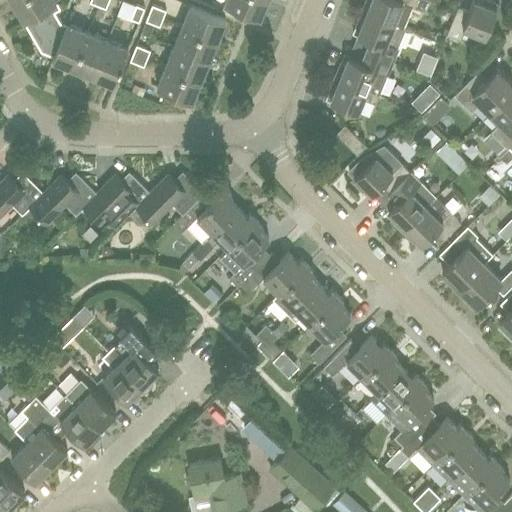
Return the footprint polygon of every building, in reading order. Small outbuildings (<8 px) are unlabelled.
[(24,21),(57,1),(56,0),(18,0),(13,3),(24,21)] [(102,18),(108,0),(99,0),(98,4),(99,5),(95,15),(102,18)] [(260,17),(266,0),(225,0),(224,3),(260,17)] [(411,7),(413,8),(416,0),(430,0),(438,3),(431,0),(365,0),(362,10),(404,27),(411,7)] [(465,28),(485,36),(498,4),(489,0),(482,0),(481,2),(476,0),(473,0),(469,11),(458,6),(447,34),(460,40),(465,28)] [(54,55),(66,23),(60,21),(54,10),(60,7),(57,1),(24,21),(41,50),(54,55)] [(136,4),(131,18),(139,21),(144,7),(136,4)] [(152,4),(149,12),(163,17),(166,10),(152,4)] [(190,4),(182,25),(217,39),(225,19),(190,4)] [(392,61),(405,28),(404,27),(362,10),(356,24),(360,26),(357,34),(361,35),(356,46),(392,61)] [(160,25),(163,17),(149,12),(146,20),(160,25)] [(73,67),(87,32),(66,23),(54,55),(52,59),(73,67)] [(209,60),(217,39),(182,25),(173,45),(209,60)] [(93,75),(108,40),(87,32),(73,67),(93,75)] [(128,48),(108,40),(93,75),(114,84),(128,48)] [(136,44),(133,54),(146,59),(150,50),(136,44)] [(200,80),(209,60),(173,45),(165,66),(200,80)] [(378,94),(386,74),(392,61),(356,46),(352,57),(348,55),(345,63),(340,61),(335,76),(378,94)] [(144,66),(146,59),(133,54),(130,60),(144,66)] [(192,101),(200,80),(165,66),(156,86),(192,101)] [(490,112),(511,89),(511,83),(497,68),(480,85),(472,76),(454,94),(471,112),(480,102),(490,112)] [(374,103),(378,94),(335,76),(329,90),(333,92),(330,100),(358,111),(363,98),(374,103)] [(430,103),(439,88),(428,81),(419,96),(430,103)] [(511,89),(490,112),(500,122),(491,131),(508,148),(509,147),(511,143),(511,89)] [(357,154),(366,145),(345,124),(336,133),(357,154)] [(389,192),(410,172),(382,143),(360,157),(347,170),(354,176),(350,180),(362,191),(365,187),(371,193),(380,184),(389,192)] [(511,143),(509,147),(508,148),(501,155),(506,160),(511,153),(511,143)] [(426,205),(435,197),(410,172),(389,192),(397,201),(388,210),(394,216),(390,219),(402,230),(426,205)] [(43,192),(43,191),(25,174),(17,182),(8,173),(0,180),(0,215),(12,203),(22,214),(30,206),(29,206),(43,192)] [(97,192),(96,191),(79,174),(70,182),(61,173),(43,191),(43,192),(29,206),(30,206),(46,222),(65,203),(75,213),(83,206),(97,192)] [(150,191),(132,174),(124,182),(114,173),(96,191),(97,192),(83,206),(99,222),(106,216),(116,226),(129,213),(136,206),(136,205),(150,191)] [(182,213),(204,192),(186,174),(177,182),(168,173),(150,191),(136,205),(136,206),(153,222),(172,203),(182,213)] [(212,231),(237,207),(229,198),(232,195),(225,188),(212,200),(204,192),(182,213),(174,221),(182,230),(188,224),(204,240),(207,236),(212,231)] [(439,243),(460,222),(435,197),(426,205),(402,230),(412,241),(416,238),(422,244),(431,234),(439,243)] [(228,247),(256,219),(249,212),(246,215),(237,207),(212,231),(207,236),(214,244),(220,239),(228,247)] [(262,226),(256,219),(228,247),(243,262),(229,277),(238,285),(240,283),(257,266),(248,258),(268,238),(259,229),(262,226)] [(442,271),(459,287),(484,262),(491,255),(474,238),(478,235),(467,225),(450,242),(460,252),(442,271)] [(198,257),(193,252),(183,262),(188,267),(198,257)] [(273,298),(307,264),(300,258),(297,261),(288,252),(268,272),(259,263),(257,266),(240,283),(249,291),(263,277),(278,292),(272,298),(273,298)] [(501,279),(484,262),(459,287),(476,304),(494,286),(503,294),(511,284),(511,269),(511,268),(501,279)] [(288,314),(319,283),(311,274),(314,271),(307,264),(273,298),(281,306),(288,314)] [(309,323),(337,295),(331,288),(327,291),(319,283),(288,314),(295,321),(301,315),(309,323)] [(511,290),(511,291),(511,292),(511,307),(500,320),(503,323),(499,326),(510,337),(511,335),(511,290)] [(346,335),(338,326),(350,314),(341,305),(344,302),(337,295),(309,323),(325,339),(311,354),(319,362),(346,335)] [(270,343),(277,336),(288,325),(283,319),(271,331),(271,330),(261,340),(257,345),(268,356),(276,349),(270,343)] [(159,354),(145,340),(127,321),(119,330),(125,336),(115,346),(114,345),(108,351),(143,386),(158,370),(151,362),(159,354)] [(261,340),(271,330),(266,325),(256,335),(261,340)] [(55,334),(45,345),(67,365),(77,354),(55,334)] [(360,378),(390,348),(383,341),(380,344),(371,335),(359,347),(351,339),(323,366),(332,375),(344,362),(360,378)] [(369,400),(402,366),(394,358),(397,355),(390,348),(360,378),(375,393),(369,399),(369,400)] [(143,386),(108,351),(102,357),(112,367),(102,377),(127,401),(143,386)] [(384,415),(421,378),(414,372),(411,375),(402,366),(369,400),(384,415)] [(116,413),(91,388),(81,378),(65,394),(100,429),(116,413)] [(427,385),(421,378),(384,415),(400,430),(394,436),(402,445),(408,439),(408,440),(420,427),(423,424),(415,416),(433,397),(424,388),(427,385)] [(98,431),(100,429),(65,394),(55,403),(59,407),(53,413),(60,419),(59,419),(84,444),(87,442),(90,445),(101,434),(98,431)] [(50,409),(35,395),(29,401),(44,415),(50,409)] [(67,450),(42,425),(40,427),(35,423),(44,415),(29,401),(21,409),(27,415),(14,428),(27,441),(51,465),(67,450)] [(345,424),(355,414),(349,408),(339,418),(345,424)] [(360,420),(355,414),(345,424),(350,430),(360,420)] [(433,463),(466,430),(459,423),(456,426),(447,417),(429,435),(420,427),(408,440),(408,439),(402,445),(399,448),(408,456),(417,447),(433,463)] [(448,479),(478,448),(470,440),(473,437),(466,430),(433,463),(448,479)] [(0,439),(0,456),(1,458),(10,449),(0,439)] [(51,465),(27,441),(11,456),(36,481),(51,465)] [(314,509),(335,485),(290,444),(268,468),(314,509)] [(463,494),(497,460),(490,453),(487,457),(478,448),(448,479),(463,494)] [(24,492),(0,468),(0,458),(1,458),(0,456),(0,499),(9,508),(24,492)] [(239,472),(223,475),(220,458),(189,464),(190,473),(186,477),(188,485),(193,488),(195,495),(210,492),(213,508),(245,501),(239,472)] [(503,467),(497,460),(463,494),(478,509),(474,511),(492,511),(485,504),(509,479),(500,470),(503,467)] [(330,499),(344,511),(366,511),(339,487),(330,499)] [(424,503),(434,493),(428,487),(418,497),(424,503)] [(439,499),(434,493),(424,503),(429,508),(439,499)] [(509,511),(511,509),(511,493),(496,510),(497,511),(509,511)] [(0,511),(4,511),(9,508),(0,499),(0,511)]
